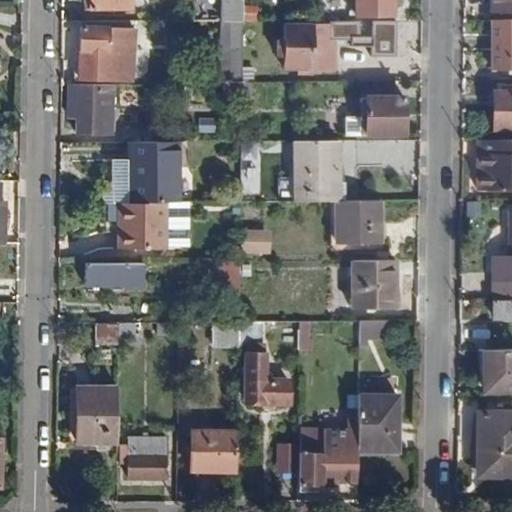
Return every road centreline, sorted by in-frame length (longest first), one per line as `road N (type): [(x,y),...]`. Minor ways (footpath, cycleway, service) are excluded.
road 1 (residential): [(36,511),(43,0)]
road 2 (residential): [(443,0),(437,511)]
